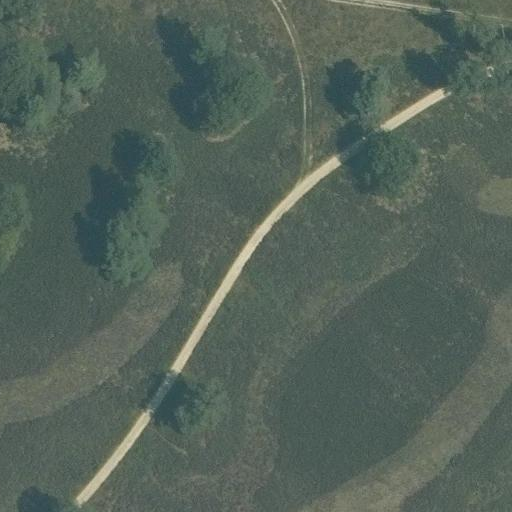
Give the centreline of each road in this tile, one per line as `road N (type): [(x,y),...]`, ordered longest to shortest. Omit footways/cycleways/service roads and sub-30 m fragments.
road 1 (track): [(68,511),(151,408),(262,229),(303,186)]
road 2 (track): [(303,186),(379,128),(511,63)]
road 3 (track): [(303,186),(300,38),(276,0)]
road 4 (track): [(350,0),(511,23)]
